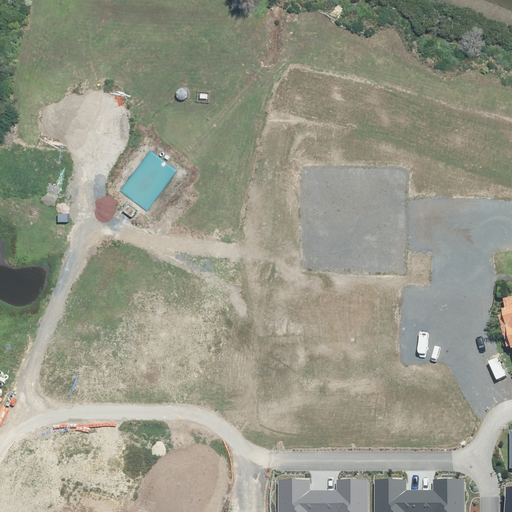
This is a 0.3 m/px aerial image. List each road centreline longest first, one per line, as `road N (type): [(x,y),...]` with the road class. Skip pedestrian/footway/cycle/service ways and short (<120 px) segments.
road 1 (unknown): [(511,159),(195,43),(103,0)]
road 2 (residential): [(274,462),(278,306),(266,283),(222,270),(54,271)]
road 3 (residential): [(255,458),(221,428),(164,409),(44,416),(6,431)]
road 4 (residential): [(274,462),(487,465)]
road 5 (residential): [(54,271),(61,176),(83,134)]
